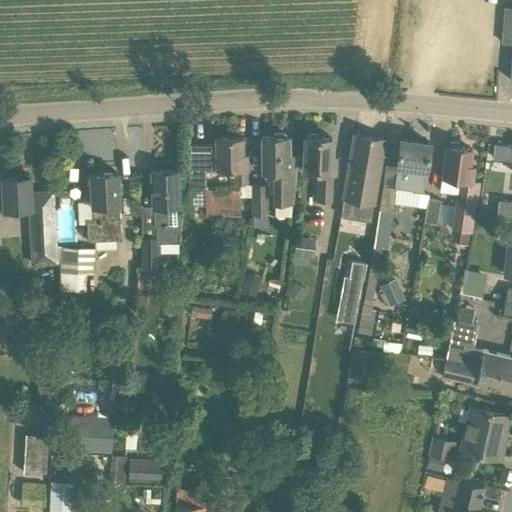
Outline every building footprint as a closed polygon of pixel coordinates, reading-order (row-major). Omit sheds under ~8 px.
[(511,7),(505,6),(502,41),(511,42),(511,53),(510,79),(511,79),(511,7)] [(288,153),(287,135),(284,135),(284,132),(273,132),(273,135),(261,135),(262,155),(264,155),(265,169),(273,169),(273,181),(273,201),(293,201),(297,153),(288,153)] [(383,138),(354,133),(341,216),(368,221),(372,202),(373,202),(383,138)] [(334,154),(330,154),(331,137),(304,135),(303,169),(317,169),(316,200),(331,200),(332,170),(333,170),(334,154)] [(189,189),(188,207),(238,209),(239,190),(207,189),(207,171),(215,171),(215,168),(234,168),(234,183),(246,183),(246,152),(242,152),(242,136),(215,136),(215,146),(190,145),(189,189)] [(429,142),(399,137),(395,165),(397,166),(394,186),(382,184),(379,207),(392,209),(393,201),(427,207),(428,198),(429,193),(422,192),(429,142)] [(511,144),(493,142),(491,155),(502,157),(502,161),(511,162),(509,174),(510,174),(509,186),(511,186),(511,144)] [(473,164),(469,164),(471,148),(446,144),(441,175),(440,189),(458,192),(453,224),(472,227),(478,180),(471,179),(473,164)] [(177,168),(151,170),(154,223),(156,223),(157,236),(142,236),(141,271),(159,271),(160,241),(178,240),(179,216),(177,168)] [(117,171),(89,173),(91,200),(77,201),(79,223),(86,222),(87,240),(121,238),(117,171)] [(29,176),(1,177),(3,210),(30,208),(33,261),(55,260),(55,249),(48,249),(46,207),(52,207),(52,191),(30,192),(29,176)] [(252,182),(252,213),(267,213),(267,182),(252,182)] [(497,216),(511,218),(511,200),(499,199),(497,216)] [(393,211),(379,209),(374,245),(388,247),(393,211)] [(467,245),(470,230),(461,229),(459,247),(464,247),(464,244),(467,245)] [(316,243),(296,240),(293,253),(313,257),(316,243)] [(381,248),(372,246),(363,299),(362,299),(357,331),(371,333),(375,309),(371,308),(381,248)] [(94,248),(61,247),(59,272),(60,272),(59,289),(85,290),(86,273),(94,273),(94,248)] [(344,274),(339,299),(358,303),(362,278),(363,278),(365,272),(366,262),(352,259),(350,269),(349,275),(344,274)] [(466,268),(463,292),(484,294),(487,270),(466,268)] [(245,275),(241,290),(256,295),(260,280),(245,275)] [(396,277),(379,285),(389,305),(405,297),(396,277)] [(287,292),(301,300),(308,289),(294,280),(287,292)] [(511,287),(507,287),(503,312),(511,313),(511,287)] [(213,309),(192,305),(190,315),(211,319),(213,309)] [(511,355),(483,349),(483,350),(472,347),(478,323),(454,317),(441,374),(511,390),(511,355)] [(261,327),(245,324),(241,345),(258,347),(261,327)] [(432,346),(418,344),(417,353),(431,354),(432,346)] [(352,348),(350,356),(365,359),(367,350),(361,349),(352,348)] [(503,441),(500,440),(507,413),(470,405),(460,447),(499,457),(503,441)] [(66,414),(65,449),(111,451),(113,416),(66,414)] [(113,429),(113,438),(123,438),(123,430),(113,429)] [(135,448),(137,431),(127,430),(125,447),(135,448)] [(49,434),(26,433),(24,471),(46,473),(49,434)] [(453,441),(432,436),(428,452),(449,457),(453,441)] [(445,457),(429,453),(426,466),(442,470),(445,457)] [(109,482),(120,483),(122,454),(111,454),(109,482)] [(163,459),(127,458),(126,480),(161,482),(163,459)] [(46,477),(23,475),(21,506),(44,506),(46,477)] [(445,475),(435,511),(482,511),(484,508),(477,506),(482,484),(463,479),(445,475)] [(70,511),(72,494),(84,495),(84,484),(51,481),(49,511),(70,511)] [(150,497),(160,497),(160,488),(150,487),(150,497)] [(203,511),(204,489),(177,488),(175,511),(203,511)] [(327,511),(338,511),(341,503),(330,501),(327,511)]
